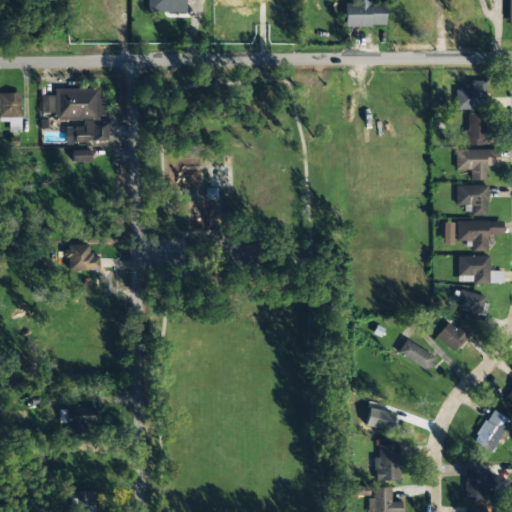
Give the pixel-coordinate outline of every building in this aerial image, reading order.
[(82,0),(83,20),(79,20),(79,33),(98,32),(97,0),(82,0)] [(116,0),(117,25),(128,25),(127,0),(116,0)] [(185,12),(184,0),(146,0),(147,13),(185,12)] [(344,27),(385,26),(384,3),(369,3),(369,0),(354,0),(354,3),(344,4),(344,27)] [(454,90),(455,110),(486,110),(485,81),(469,81),(469,89),(454,90)] [(98,89),(54,89),(54,96),(40,96),(40,113),(55,113),(55,119),(104,120),(104,99),(98,99),(98,89)] [(0,93),(0,117),(20,117),(20,93),(0,93)] [(483,113),(465,114),(466,146),(484,145),(483,113)] [(65,143),(106,142),(106,120),(81,120),(81,127),(65,127),(65,143)] [(470,181),(485,180),(485,166),(494,166),(494,149),(454,150),(455,171),(469,170),(470,181)] [(90,150),(71,151),(71,162),(90,162),(90,150)] [(486,186),(455,185),(455,206),(463,206),(463,215),(486,215),(486,186)] [(501,234),(501,221),(455,222),(455,242),(469,241),(470,252),(486,251),(486,234),(501,234)] [(89,245),(65,245),(66,270),(98,270),(98,256),(89,257),(89,245)] [(487,256),(456,256),(456,280),(471,280),(471,284),(502,284),(501,271),(488,272),(487,256)] [(479,316),(484,297),(459,290),(454,309),(479,316)] [(454,330),(447,323),(435,336),(452,353),(469,335),(459,325),(454,330)] [(424,371),(433,358),(405,339),(396,352),(424,371)] [(511,386),(502,399),(511,407),(511,386)] [(66,435),(86,434),(86,424),(95,423),(95,408),(65,409),(66,435)] [(491,451),(508,419),(489,409),(472,442),(491,451)] [(377,445),(377,458),(373,458),(373,482),(398,481),(397,444),(377,445)] [(464,497),(507,496),(507,480),(488,481),(487,469),(463,470),(464,497)] [(400,511),(401,502),(390,502),(390,488),(372,488),(372,499),(366,499),(366,511),(400,511)]
